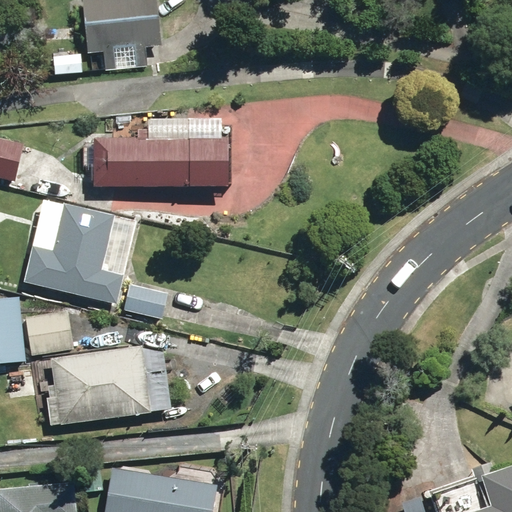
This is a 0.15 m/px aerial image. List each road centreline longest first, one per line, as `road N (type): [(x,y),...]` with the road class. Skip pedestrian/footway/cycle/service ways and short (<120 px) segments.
road 1 (tertiary): [(511,190),(473,213),(409,272),(358,342),(322,511)]
road 2 (unknown): [(305,398),(0,436)]
road 3 (unknown): [(296,73),(161,73),(0,93)]
road 4 (unknown): [(511,110),(392,82),(296,73)]
